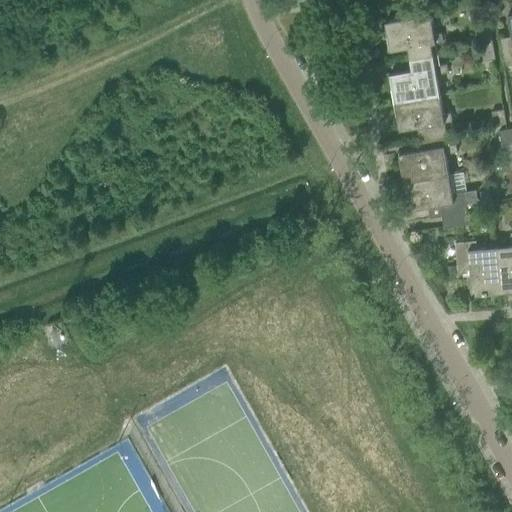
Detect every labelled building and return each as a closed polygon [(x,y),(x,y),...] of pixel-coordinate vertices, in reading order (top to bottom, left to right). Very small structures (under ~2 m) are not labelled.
[(511,13),(507,15),(511,37),(499,39),(503,66),(511,64),(511,13)] [(433,35),(433,34),(430,15),(385,22),(390,51),(408,48),(410,60),(437,55),(435,44),(442,42),(441,34),(433,35)] [(481,48),(492,46),(490,32),(478,34),(481,48)] [(495,60),(492,46),(481,48),(483,62),(495,60)] [(437,55),(410,60),(411,70),(389,74),(394,103),(439,95),(436,75),(447,73),(446,65),(438,66),(437,55)] [(443,115),(439,95),(394,103),(399,131),(417,128),(419,139),(446,134),(444,123),(452,122),(450,113),(443,115)] [(503,110),(492,112),(494,126),(505,124),(503,110)] [(511,128),(506,130),(498,131),(501,143),(511,141),(511,128)] [(421,150),(398,154),(403,182),(449,174),(445,154),(457,152),(455,144),(448,145),(446,134),(419,139),(421,150)] [(511,154),(511,141),(501,143),(503,156),(511,154)] [(511,154),(503,156),(505,168),(511,166),(511,154)] [(449,174),(403,182),(408,210),(439,205),(441,216),(467,212),(492,207),(491,196),(474,199),(472,190),(452,194),(449,174)] [(469,224),(467,212),(441,216),(443,228),(469,224)] [(476,248),(475,240),(455,242),(458,274),(470,273),(472,295),(500,293),(496,247),(476,248)] [(511,245),(496,247),(500,293),(511,291),(511,245)]
